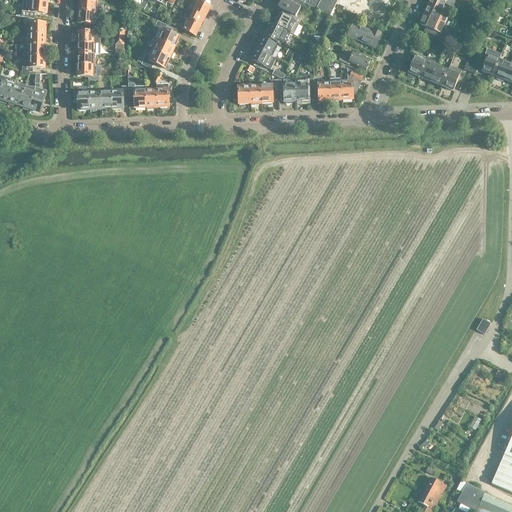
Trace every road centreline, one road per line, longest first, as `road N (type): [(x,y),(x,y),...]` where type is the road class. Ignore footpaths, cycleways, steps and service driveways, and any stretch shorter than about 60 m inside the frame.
road 1 (unclassified): [(372,511),(451,382),(472,353),(485,352),(501,313),(511,279),(511,138)]
road 2 (track): [(511,155),(468,149),(308,157),(257,170)]
road 3 (residential): [(218,126),(365,119)]
road 4 (residential): [(365,119),(511,113)]
road 5 (residential): [(182,127),(183,86),(221,1)]
road 6 (residential): [(62,131),(63,0)]
road 7 (residential): [(365,119),(416,0)]
road 8 (residential): [(62,131),(182,127)]
